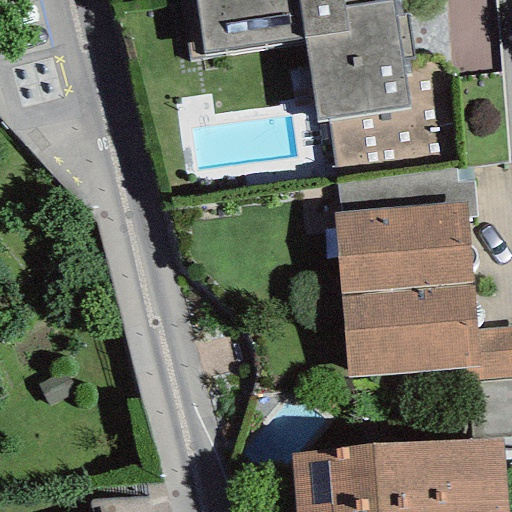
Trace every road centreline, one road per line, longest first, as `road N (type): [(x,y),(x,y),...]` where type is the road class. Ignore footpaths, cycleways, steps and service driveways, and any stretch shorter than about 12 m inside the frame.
road 1 (residential): [(73,0),(203,511)]
road 2 (residential): [(492,0),(511,162)]
